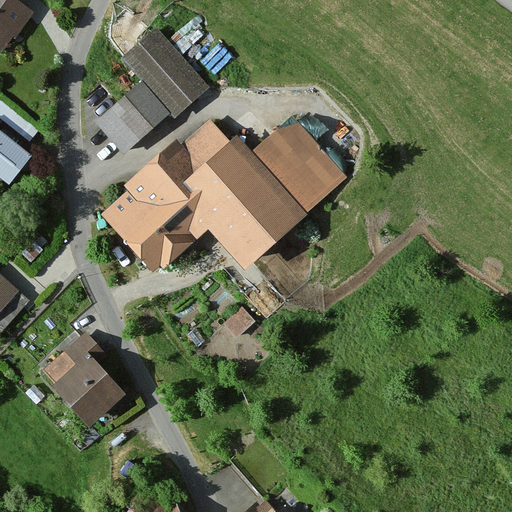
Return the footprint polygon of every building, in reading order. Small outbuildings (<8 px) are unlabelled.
[(30,16),(7,0),(0,0),(0,41),(7,32),(15,37),(30,16)] [(188,103),(206,87),(156,30),(124,59),(144,81),(100,120),(126,151),(184,100),(188,103)] [(35,127),(0,100),(0,99),(0,117),(26,139),(35,127)] [(157,265),(177,247),(174,244),(191,229),(198,237),(211,224),(229,245),(233,241),(250,259),(296,218),(211,123),(181,150),(177,146),(130,187),(133,191),(110,212),(157,265)] [(0,132),(0,177),(9,184),(31,157),(0,132)] [(0,331),(25,303),(0,280),(0,331)] [(242,310),(226,324),(237,336),(253,321),(242,310)] [(117,390),(93,364),(104,354),(87,335),(45,372),(86,418),(117,390)] [(169,495),(148,479),(126,511),(184,511),(168,496),(169,495)] [(273,511),(265,502),(252,511),(273,511)]
